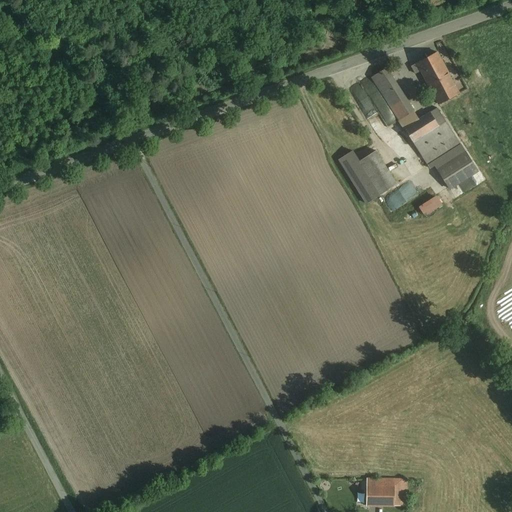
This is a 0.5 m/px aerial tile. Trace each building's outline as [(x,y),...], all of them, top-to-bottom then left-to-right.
[(460,91),(433,51),(414,64),(441,104),(460,91)] [(413,111),(386,68),(371,78),(398,121),(399,121),(413,111)] [(446,122),(437,108),(430,113),(439,126),(446,122)] [(413,111),(399,121),(404,129),(419,120),(413,111)] [(419,120),(404,129),(406,132),(413,143),(439,126),(430,113),(419,120)] [(439,126),(413,143),(421,156),(432,149),(454,135),(446,122),(439,126)] [(432,149),(421,156),(427,165),(460,144),(454,135),(432,149)] [(460,144),(427,165),(430,170),(435,166),(437,170),(465,153),(460,144)] [(352,151),(339,160),(366,204),(377,198),(380,196),(359,161),(352,151)] [(359,161),(380,196),(397,185),(375,151),(359,161)] [(465,153),(437,170),(449,189),(477,171),(465,153)] [(423,216),(440,204),(433,194),(416,206),(423,216)] [(407,480),(367,479),(366,506),(406,506),(407,480)]
